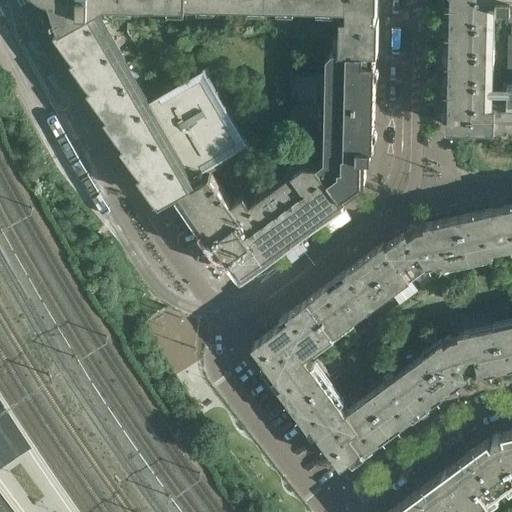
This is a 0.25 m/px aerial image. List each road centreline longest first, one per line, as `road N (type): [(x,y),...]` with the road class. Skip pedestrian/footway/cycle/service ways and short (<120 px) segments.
road 1 (residential): [(413,0),(414,170),(407,190),(255,310),(217,323)]
road 2 (residential): [(331,511),(224,382),(217,323)]
road 3 (residential): [(511,400),(491,405),(344,511)]
